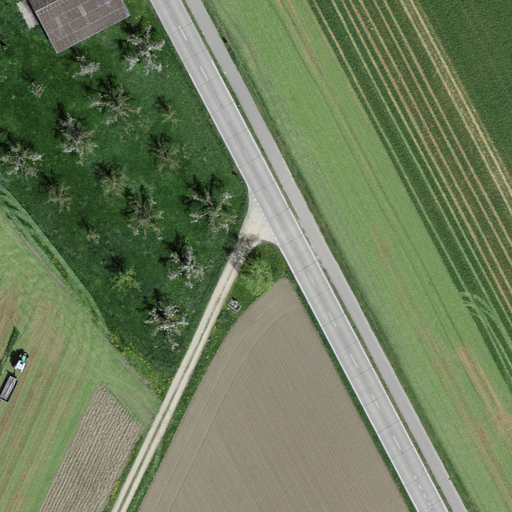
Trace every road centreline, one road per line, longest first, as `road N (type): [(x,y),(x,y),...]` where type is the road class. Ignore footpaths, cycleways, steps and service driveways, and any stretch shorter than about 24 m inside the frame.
road 1 (track): [(193,0),(460,511)]
road 2 (tertiary): [(432,511),(166,0)]
road 3 (track): [(270,200),(118,511)]
